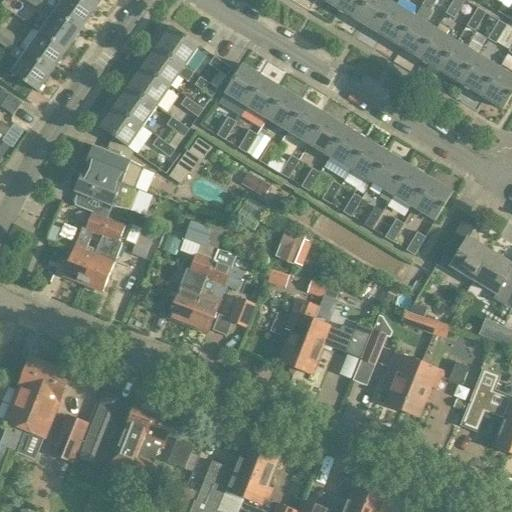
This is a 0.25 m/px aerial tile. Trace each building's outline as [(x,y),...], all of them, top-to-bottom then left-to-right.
[(48,0),(24,0),(24,1),(40,12),(48,0)] [(63,0),(55,12),(81,30),(95,10),(81,0),(63,0)] [(81,0),(95,10),(102,0),(81,0)] [(320,0),(334,8),(339,0),(320,0)] [(355,21),(368,0),(339,0),(334,8),(355,21)] [(393,6),(384,0),(368,0),(355,21),(376,34),(393,6)] [(465,1),(463,0),(452,0),(444,14),(454,20),(465,1)] [(397,47),(418,60),(436,31),(426,25),(433,13),(431,11),(433,7),(425,2),(415,18),(397,47)] [(376,34),(397,47),(415,18),(393,6),(376,34)] [(477,8),(466,27),(475,32),(486,13),(477,8)] [(66,51),(81,30),(55,12),(40,33),(66,51)] [(507,26),(498,21),(487,39),(496,45),(507,26)] [(171,28),(157,48),(185,67),(198,47),(171,28)] [(457,44),(436,31),(418,60),(439,72),(457,44)] [(20,41),(7,32),(3,37),(0,35),(0,45),(12,53),(20,41)] [(52,72),(66,51),(40,33),(26,54),(52,72)] [(460,85),(478,57),(457,44),(439,72),(460,85)] [(157,48),(143,68),(170,88),(178,76),(188,83),(194,73),(185,67),(157,48)] [(52,72),(26,54),(11,74),(37,93),(52,72)] [(214,57),(213,58),(208,65),(225,78),(232,69),(214,57)] [(499,69),(478,57),(460,85),(481,98),(499,69)] [(224,94),(245,108),(263,78),(242,65),(224,94)] [(143,68),(128,89),(156,108),(170,88),(143,68)] [(511,77),(499,69),(481,98),(502,111),(511,94),(511,77)] [(211,99),(218,90),(200,77),(193,86),(211,99)] [(263,78),(245,108),(266,120),(284,91),(263,78)] [(128,89),(114,109),(142,128),(156,108),(128,89)] [(266,120),(287,133),(305,104),(284,91),(266,120)] [(0,106),(0,107),(13,116),(21,104),(8,95),(0,106)] [(197,119),(204,109),(185,97),(179,106),(197,119)] [(305,104),(287,133),(308,146),(326,117),(305,104)] [(142,128),(114,109),(100,129),(127,148),(142,128)] [(189,130),(180,123),(171,117),(165,126),(183,139),(189,130)] [(227,117),(216,136),(225,142),(236,123),(227,117)] [(308,146),(329,158),(347,129),(326,117),(308,146)] [(347,129),(329,158),(350,171),(368,142),(347,129)] [(246,155),(258,136),(249,130),(237,149),(246,155)] [(169,159),(176,150),(158,137),(151,147),(169,159)] [(188,175),(191,177),(212,148),(198,139),(189,152),(187,151),(169,177),(180,185),(188,175)] [(350,171),(371,184),(389,155),(368,142),(350,171)] [(258,161),(267,167),(278,148),(270,143),(258,161)] [(92,148),(83,170),(135,191),(144,169),(92,148)] [(288,180),(300,161),(290,155),(279,174),(288,180)] [(389,155),(371,184),(383,191),(379,198),(388,203),(392,197),(392,196),(410,167),(389,155)] [(392,197),(413,209),(431,180),(410,167),(392,196),(392,197)] [(321,174),(311,168),(300,187),(309,192),(321,174)] [(137,196),(135,191),(83,170),(74,193),(111,208),(131,212),(137,196)] [(246,173),(240,182),(261,196),(267,186),(246,173)] [(431,180),(413,209),(434,222),(452,193),(431,180)] [(321,200),(330,205),(341,186),(332,181),(321,200)] [(352,218),(363,199),(354,194),(342,212),(352,218)] [(363,225),(372,231),(383,212),(374,206),(363,225)] [(82,285),(108,219),(91,212),(85,229),(82,228),(75,243),(62,277),(82,285)] [(108,219),(82,285),(102,293),(115,259),(122,244),(119,243),(125,226),(108,219)] [(393,244),(404,225),(395,219),(384,238),(393,244)] [(207,243),(212,230),(190,223),(186,236),(207,243)] [(273,258),(292,264),(300,236),(280,230),(273,258)] [(405,251),(414,256),(425,237),(416,232),(405,251)] [(128,252),(143,258),(151,240),(136,234),(128,252)] [(451,268),(473,281),(490,253),(467,239),(464,244),(452,237),(435,265),(448,273),(451,268)] [(199,247),(189,272),(185,271),(167,319),(187,326),(216,253),(199,247)] [(216,253),(187,326),(208,334),(226,286),(223,285),(233,259),(216,253)] [(511,269),(511,266),(490,253),(473,281),(496,294),(493,299),(505,307),(511,294),(511,271),(511,269)] [(268,271),(265,282),(282,287),(285,275),(268,271)] [(323,298),(326,287),(310,282),(307,293),(323,298)] [(323,298),(332,301),(336,290),(326,287),(323,298)] [(255,307),(238,301),(229,324),(246,331),(255,307)] [(446,324),(423,316),(426,308),(408,302),(401,324),(441,338),(446,324)] [(295,369),(314,321),(292,312),(285,330),(290,332),(279,363),(295,369)] [(511,349),(511,331),(485,320),(479,335),(511,349)] [(335,329),(314,321),(295,369),(311,375),(322,346),(327,347),(335,329)] [(359,361),(371,332),(356,326),(345,355),(359,361)] [(386,337),(371,332),(359,361),(374,367),(386,337)] [(402,412),(421,363),(394,353),(380,389),(390,393),(385,405),(402,412)] [(0,445),(15,452),(18,447),(50,367),(30,359),(17,392),(16,392),(11,406),(13,408),(0,442),(0,445)] [(442,371),(421,363),(402,412),(418,418),(430,388),(434,390),(442,371)] [(469,368),(456,363),(448,382),(462,387),(469,368)] [(70,375),(50,367),(18,447),(15,452),(34,460),(43,438),(41,437),(53,407),(56,408),(70,375)] [(462,422),(477,429),(482,418),(501,426),(493,448),(509,454),(511,447),(511,399),(507,397),(493,391),(498,377),(483,370),(471,401),(462,422)] [(122,434),(119,442),(117,447),(120,448),(137,455),(144,438),(156,408),(135,400),(122,434)] [(175,416),(156,408),(144,438),(137,455),(130,472),(146,479),(158,448),(162,449),(175,416)] [(53,454),(71,461),(85,424),(66,417),(53,454)] [(237,511),(262,451),(246,444),(235,471),(212,462),(196,501),(194,500),(189,511),(237,511)] [(164,470),(181,476),(190,452),(173,445),(164,470)] [(130,472),(137,455),(120,448),(113,467),(129,473),(130,472)] [(278,458),(262,451),(237,511),(289,511),(266,503),(272,490),(266,488),(278,458)] [(361,511),(369,493),(353,487),(342,511),(361,511)] [(385,499),(369,493),(361,511),(386,511),(388,507),(383,505),(385,499)] [(299,511),(323,511),(325,509),(304,501),(299,511)]
